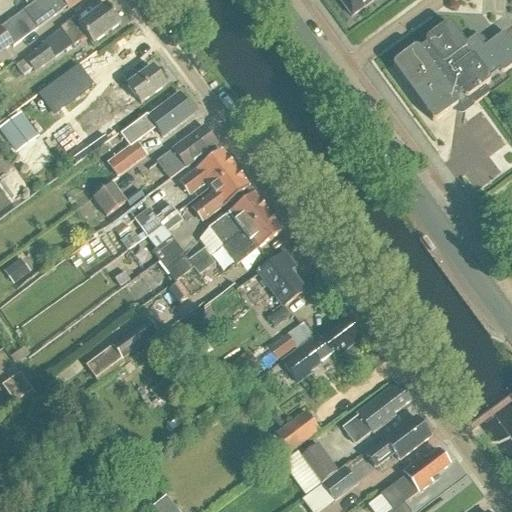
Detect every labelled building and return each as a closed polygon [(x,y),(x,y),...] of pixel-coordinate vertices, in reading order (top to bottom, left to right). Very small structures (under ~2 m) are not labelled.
[(40,0),(22,14),(35,33),(66,10),(68,12),(79,3),(78,2),(81,0),(40,0)] [(336,0),(351,20),(377,0),(336,0)] [(23,59),(35,75),(72,47),(73,48),(85,39),(92,48),(120,26),(106,7),(81,26),(76,19),(60,31),(60,32),(43,45),(42,45),(23,59)] [(511,44),(507,38),(506,37),(505,36),(503,36),(502,36),(501,37),(483,49),(475,38),(464,46),(451,29),(450,28),(450,27),(447,27),(445,28),(426,41),(425,43),(424,44),(424,46),(425,48),(419,52),(418,51),(417,50),(415,50),(413,51),(393,65),(392,66),(392,67),(392,69),(392,70),(393,72),(430,122),(431,123),(432,124),(434,124),(435,124),(437,123),(455,110),(456,109),(456,108),(457,107),(457,106),(465,107),(465,109),(468,112),(486,98),(487,97),(487,95),(488,94),(487,92),(484,88),(488,85),(489,84),(489,83),(489,81),(488,79),(498,72),(499,73),(501,74),(502,74),(503,74),(505,74),(511,68),(511,44)] [(0,31),(0,56),(12,47),(0,31)] [(51,118),(91,88),(75,66),(34,96),(51,118)] [(139,107),(165,88),(152,70),(127,88),(123,83),(113,90),(130,113),(139,107)] [(145,138),(154,131),(161,140),(193,116),(179,97),(138,128),(145,138)] [(120,133),(104,111),(86,124),(102,145),(120,133)] [(19,116),(0,130),(0,134),(9,145),(30,129),(19,116)] [(170,183),(217,147),(203,130),(156,165),(170,183)] [(135,144),(106,166),(117,181),(146,159),(135,144)] [(204,187),(208,192),(235,173),(221,153),(194,173),(195,174),(179,186),(188,199),(204,187)] [(201,226),(223,210),(249,192),(235,173),(208,192),(211,196),(190,211),(201,226)] [(113,186),(93,200),(105,218),(125,204),(113,186)] [(222,250),(268,216),(254,197),(208,231),(198,242),(210,258),(222,250)] [(132,222),(145,238),(176,216),(171,209),(155,220),(148,211),(132,222)] [(145,238),(155,252),(169,240),(165,235),(182,223),(176,216),(145,238)] [(281,235),(268,216),(222,250),(236,268),(281,235)] [(140,244),(137,241),(133,235),(119,245),(127,254),(140,244)] [(170,239),(169,240),(155,252),(151,254),(174,285),(192,271),(208,258),(203,252),(188,263),(170,239)] [(304,294),(289,273),(294,270),(284,256),(257,276),(282,310),(304,294)] [(208,258),(192,271),(198,278),(214,266),(208,258)] [(13,287),(25,278),(15,265),(3,274),(13,287)] [(178,286),(168,293),(177,305),(187,298),(178,286)] [(260,315),(273,327),(284,316),(272,303),(260,315)] [(146,322),(110,348),(111,349),(85,368),(94,381),(156,335),(146,322)] [(314,370),(331,358),(334,362),(359,343),(345,323),(319,341),(317,338),(281,365),(297,386),(316,372),(314,370)] [(276,363),(295,349),(286,337),(267,351),(268,352),(276,363)] [(248,354),(221,374),(231,388),(257,370),(259,368),(252,359),(248,354)] [(15,407),(32,394),(20,377),(2,389),(15,407)] [(400,390),(395,394),(391,389),(356,416),(357,418),(341,430),(352,445),(368,432),(372,437),(395,420),(392,417),(410,404),(400,390)] [(290,457),(319,435),(303,414),(274,437),(290,457)] [(415,420),(365,458),(375,471),(394,457),(399,463),(430,440),(415,420)] [(317,447),(300,460),(320,487),(337,474),(317,447)] [(449,468),(446,465),(449,463),(442,455),(441,457),(438,453),(424,464),(421,461),(396,480),(399,484),(398,485),(397,484),(367,507),(370,511),(392,511),(409,499),(408,497),(414,492),(418,496),(432,485),(430,483),(449,468)] [(345,471),(321,489),(334,506),(357,488),(345,471)] [(325,511),(334,506),(321,489),(302,504),(307,511),(325,511)] [(152,511),(174,511),(164,498),(150,508),(152,511)]
